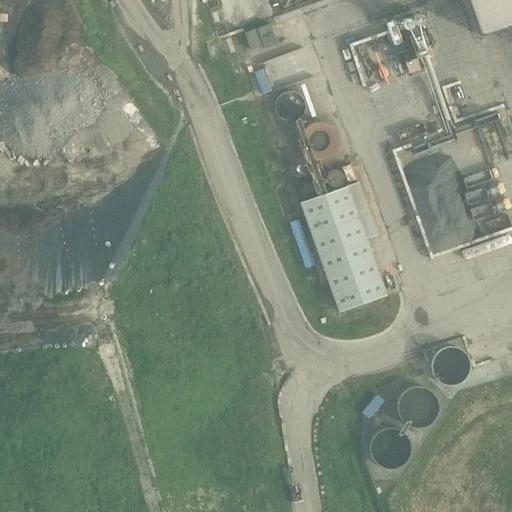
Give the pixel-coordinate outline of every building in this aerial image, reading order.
[(511,0),(467,0),(480,37),(511,25),(511,0)] [(394,58),(414,49),(410,40),(406,42),(398,25),(390,29),(384,15),(343,33),(354,58),(376,48),(385,67),(396,62),(394,58)] [(271,24),(244,33),(250,50),(262,46),(264,49),(279,44),(271,24)] [(278,60),(306,50),(303,40),(256,57),(264,77),(266,77),(270,86),(274,85),(270,72),(281,68),(278,60)] [(306,107),(306,106),(305,100),(302,95),(297,92),(290,91),(286,92),(281,95),(277,100),(276,106),(277,111),(280,116),(285,120),(291,121),(297,120),(302,116),(305,112),(306,107)] [(336,141),(336,140),(336,136),(335,132),(331,127),(325,124),(318,123),(311,124),(307,128),(303,133),(302,140),(303,146),(306,152),(310,155),(317,157),(324,156),(328,155),(331,152),(335,148),(336,141)] [(387,149),(393,165),(455,141),(450,126),(387,149)] [(396,163),(439,305),(511,282),(511,192),(493,198),(475,139),(396,163)] [(358,183),(299,203),(338,313),(385,296),(365,240),(377,235),(358,183)] [(397,468),(419,426),(426,430),(443,398),(411,381),(397,407),(381,398),(371,415),(381,421),(365,452),(397,468)]
